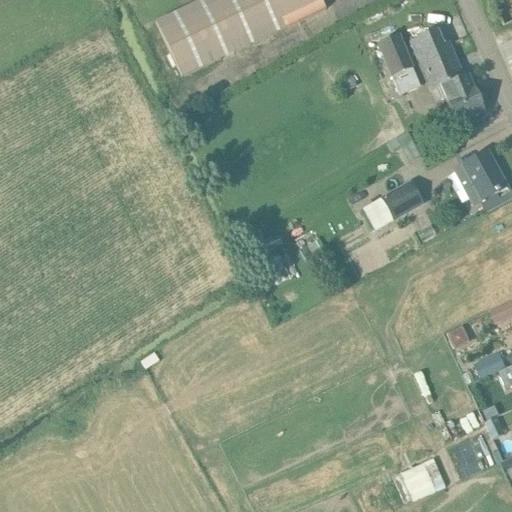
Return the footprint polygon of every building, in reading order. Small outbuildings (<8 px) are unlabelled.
[(205,0),(158,25),(179,68),(184,78),(325,10),(319,0),(205,0)] [(511,0),(491,0),(503,27),(511,23),(511,0)] [(443,44),(437,30),(408,42),(428,92),(439,87),(444,99),(455,125),(483,113),(472,87),(468,89),(463,77),(463,78),(448,42),(443,44)] [(398,37),(378,45),(398,97),(418,89),(398,37)] [(406,133),(390,143),(394,150),(411,141),(406,133)] [(459,166),(479,202),(486,214),(511,200),(508,194),(498,199),(495,193),(506,187),(486,151),(459,166)] [(410,183),(362,210),(374,232),(422,205),(410,183)] [(511,318),(511,302),(488,314),(494,327),(511,318)] [(461,329),(445,336),(452,352),(468,345),(461,329)] [(478,380),(502,369),(496,356),(472,366),(478,380)] [(511,387),(511,366),(497,374),(505,391),(511,387)] [(498,415),(493,406),(481,412),(486,421),(498,415)] [(492,442),(503,436),(495,419),(484,424),(492,442)] [(404,506),(421,498),(444,489),(432,461),(410,470),(410,471),(392,479),(404,506)]
